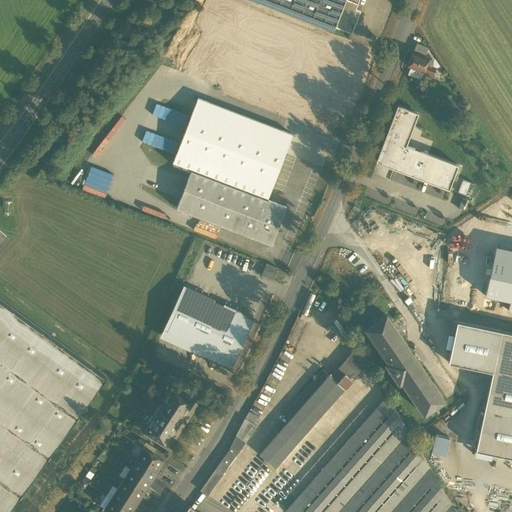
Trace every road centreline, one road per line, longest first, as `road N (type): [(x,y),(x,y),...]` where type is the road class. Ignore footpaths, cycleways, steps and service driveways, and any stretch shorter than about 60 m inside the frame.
road 1 (tertiary): [(165,511),(232,410),(317,240),(411,0)]
road 2 (tertiary): [(0,150),(108,0)]
